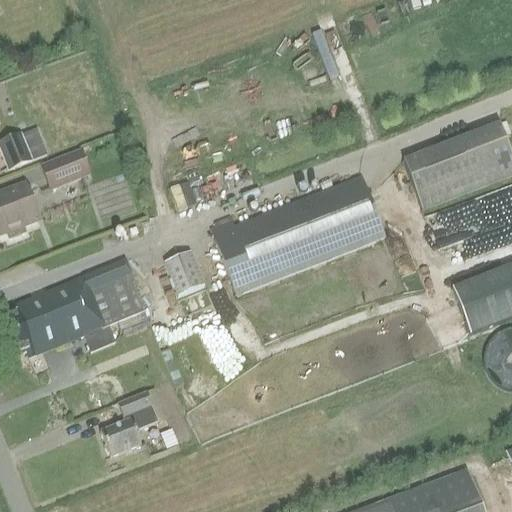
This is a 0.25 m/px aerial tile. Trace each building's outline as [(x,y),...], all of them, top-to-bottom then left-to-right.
[(323,31),(314,36),(332,77),(341,73),(323,31)] [(511,158),(499,126),(403,163),(422,212),(511,177),(511,158)] [(47,156),(37,131),(22,137),(21,135),(0,143),(0,152),(8,173),(33,164),(32,162),(47,156)] [(91,178),(81,151),(39,167),(49,194),(91,178)] [(385,239),(362,179),(234,229),(232,223),(210,232),(236,297),(385,239)] [(190,182),(172,190),(181,212),(200,204),(190,182)] [(511,187),(489,198),(502,226),(510,223),(500,202),(511,197),(511,187)] [(0,197),(0,236),(7,234),(9,239),(13,239),(20,236),(24,234),(22,228),(36,223),(23,189),(0,197)] [(204,289),(190,255),(164,265),(178,299),(204,289)] [(26,355),(29,360),(145,313),(125,262),(15,307),(17,313),(0,319),(0,333),(12,361),(26,355)] [(511,320),(511,265),(454,288),(473,336),(511,320)] [(125,424),(100,435),(110,460),(141,447),(135,434),(158,424),(146,395),(118,406),(125,424)] [(366,511),(477,511),(463,474),(366,511)]
